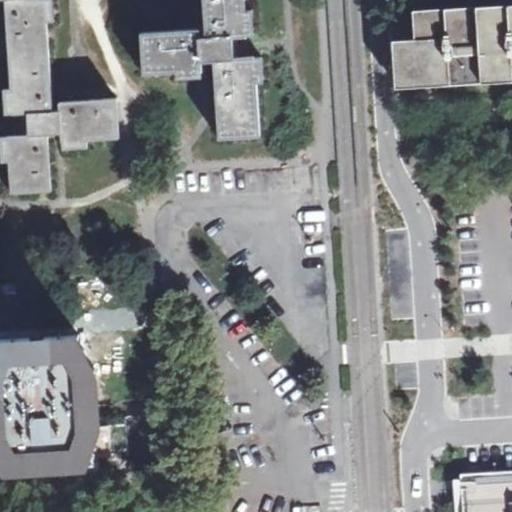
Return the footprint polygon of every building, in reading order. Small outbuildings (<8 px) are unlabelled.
[(117,98),(60,102),(61,111),(53,111),(47,20),(54,20),(52,0),(6,0),(12,92),(6,93),(7,114),(26,113),(27,135),(0,137),(0,163),(8,163),(10,194),(52,191),(49,134),(62,133),(63,149),(88,147),(88,140),(120,138),(117,98)] [(202,0),(205,39),(196,40),(195,31),(141,34),(144,73),(175,71),(176,79),(198,78),(198,66),(212,65),(217,139),(261,136),(257,83),(264,83),(262,57),(231,59),(229,37),(254,35),(252,10),(246,10),(245,0),(202,0)] [(511,10),(411,17),(412,36),(392,39),(394,68),(395,77),(511,69),(511,10)] [(0,339),(0,432),(4,432),(6,468),(39,466),(39,458),(54,457),(55,464),(87,462),(85,427),(100,426),(98,405),(91,406),(90,388),(97,387),(96,367),(81,368),(79,334),(47,336),(47,344),(31,345),(30,337),(0,339)] [(511,511),(511,475),(462,478),(463,498),(464,511),(511,511)]
